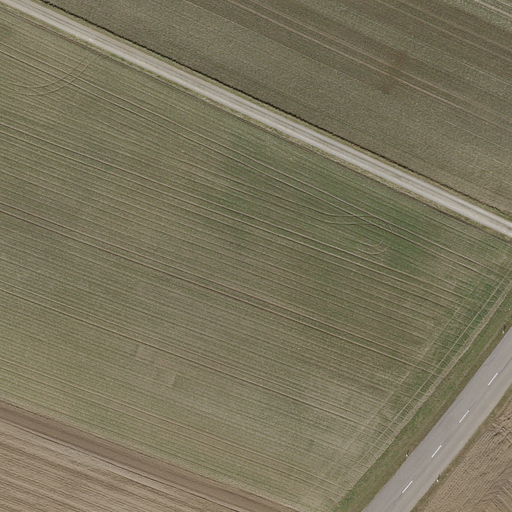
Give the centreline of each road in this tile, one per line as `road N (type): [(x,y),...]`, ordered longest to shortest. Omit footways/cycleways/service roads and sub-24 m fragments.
road 1 (track): [(511,227),(252,107)]
road 2 (track): [(17,0),(252,107)]
road 3 (tertiary): [(511,355),(387,511)]
